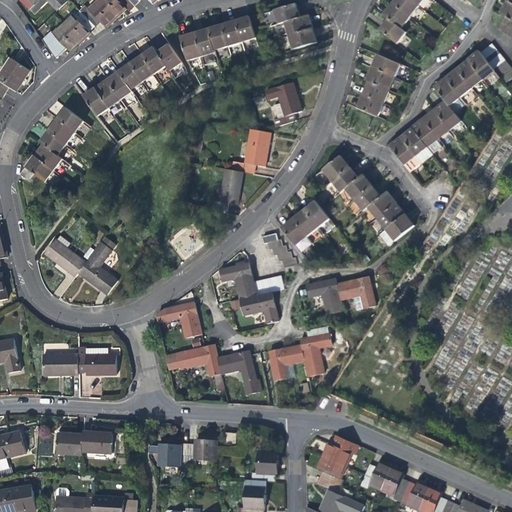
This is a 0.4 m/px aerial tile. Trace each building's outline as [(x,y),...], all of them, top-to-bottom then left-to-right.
[(65,1),(63,0),(18,0),(32,14),(37,9),(32,3),(35,0),(45,0),(55,10),(65,1)] [(126,10),(131,5),(126,0),(97,0),(98,1),(113,17),(123,7),(126,10)] [(397,0),(394,4),(412,18),(420,6),(412,0),(397,0)] [(108,21),(113,17),(98,1),(88,11),(83,6),(78,10),(92,26),(98,21),(103,26),(108,21)] [(511,3),(508,1),(504,7),(501,12),(511,18),(511,3)] [(385,15),(390,18),(403,29),(412,18),(394,4),(390,9),(385,15)] [(281,25),(287,23),(302,18),(300,10),(298,5),(277,11),(281,25)] [(87,30),(92,26),(78,10),(62,25),(77,41),(86,33),(88,31),(87,30)] [(257,38),(252,19),(251,16),(244,18),(237,20),(243,42),(257,38)] [(287,23),(291,36),(314,29),(312,23),(310,16),(302,18),(287,23)] [(408,32),(403,29),(390,18),(385,24),(381,30),(399,44),(408,32)] [(229,46),(243,42),(237,20),(230,22),(223,25),(229,46)] [(511,37),(511,22),(506,20),(501,32),(511,37)] [(71,47),(77,41),(62,25),(52,35),(50,32),(41,41),(48,51),(50,53),(52,54),(55,56),(58,56),(65,48),(67,51),(71,47)] [(216,50),(229,46),(223,25),(216,27),(210,29),(216,50)] [(217,53),(216,50),(210,29),(202,31),(196,33),(203,57),(217,53)] [(317,39),(314,29),(291,36),(295,51),(319,43),(317,39)] [(189,61),(203,57),(196,33),(189,35),(182,37),(189,61)] [(163,48),(158,52),(168,67),(171,71),(182,62),(169,44),(163,48)] [(157,75),(168,67),(158,52),(154,47),(149,50),(143,54),(157,75)] [(496,70),(481,50),(475,55),(469,59),(485,79),(496,70)] [(145,83),(157,75),(143,54),(135,59),(131,63),(145,83)] [(375,60),(371,68),(395,78),(401,64),(377,55),(375,60)] [(473,88),(485,79),(469,59),(464,64),(458,69),(473,88)] [(11,61),(0,76),(0,91),(5,95),(9,89),(16,94),(23,83),(30,73),(11,61)] [(133,92),(145,83),(131,63),(125,66),(119,71),(133,92)] [(366,81),(368,82),(390,91),(395,78),(371,68),(369,74),(366,81)] [(462,97),(473,88),(458,69),(453,73),(447,77),(462,97)] [(121,100),(133,92),(119,71),(112,76),(107,79),(121,100)] [(467,103),(462,97),(447,77),(442,81),(437,85),(447,100),(457,112),(467,103)] [(110,108),(121,100),(107,79),(101,83),(95,87),(110,108)] [(365,89),(362,95),(384,104),(390,91),(368,82),(365,89)] [(277,128),(298,121),(296,115),(303,113),(299,98),(295,84),(268,93),(270,101),(281,97),(283,105),(276,107),(280,120),(275,122),(277,128)] [(98,116),(110,108),(95,87),(90,91),(84,95),(98,116)] [(378,117),(384,104),(362,95),(360,101),(357,108),(378,117)] [(457,112),(447,100),(441,105),(436,109),(451,128),(462,119),(457,112)] [(65,114),(60,120),(77,134),(86,122),(69,109),(65,114)] [(439,137),(451,128),(436,109),(430,113),(424,118),(439,137)] [(437,139),(439,137),(424,118),(421,121),(414,126),(429,146),(434,153),(443,146),(437,139)] [(68,145),(77,134),(60,120),(56,126),(51,132),(68,145)] [(417,155),(429,146),(414,126),(410,130),(403,135),(417,155)] [(60,156),(68,145),(51,132),(47,138),(43,143),(46,145),(60,156)] [(236,165),(234,174),(246,176),(255,177),(257,168),(267,170),(270,151),(273,135),(255,132),(252,132),(247,167),(236,165)] [(391,145),(405,164),(410,170),(422,161),(417,155),(403,135),(397,140),(391,145)] [(65,160),(60,156),(46,145),(41,151),(37,157),(56,171),(65,160)] [(434,153),(429,146),(417,155),(422,161),(423,162),(434,153)] [(324,168),(333,180),(350,167),(345,161),(341,155),(324,168)] [(47,183),(56,171),(37,157),(33,162),(28,168),(37,174),(47,183)] [(354,171),(350,167),(333,180),(341,191),(346,187),(357,179),(359,178),(354,171)] [(31,181),(37,174),(28,168),(23,175),(31,181)] [(244,189),(246,176),(234,174),(229,173),(224,205),(217,204),(215,215),(231,217),(233,206),(241,207),(244,189)] [(363,174),(359,178),(357,179),(346,187),(355,199),(372,185),(368,180),(363,174)] [(376,190),(372,185),(355,199),(363,210),(368,206),(379,198),(381,197),(376,190)] [(388,191),(381,197),(379,198),(368,206),(377,218),(397,202),(392,196),(388,191)] [(310,204),(305,209),(319,227),(330,218),(316,200),(310,204)] [(401,207),(397,202),(377,218),(386,229),(405,213),(401,207)] [(300,213),(294,217),(308,236),(319,227),(305,209),(300,213)] [(411,220),(405,213),(386,229),(379,233),(386,242),(393,237),(394,239),(412,226),(414,224),(411,220)] [(313,242),(308,236),(294,217),(289,221),(283,226),(301,250),(313,242)] [(47,254),(71,273),(71,271),(79,276),(80,274),(88,264),(69,250),(73,245),(62,237),(58,242),(57,241),(47,254)] [(108,238),(104,243),(113,251),(117,246),(108,238)] [(113,251),(104,243),(88,264),(80,274),(102,290),(103,288),(110,294),(119,281),(101,268),(114,251),(113,251)] [(235,277),(240,297),(255,294),(248,262),(228,267),(220,269),(222,280),(235,277)] [(369,275),(337,282),(341,299),(353,296),(356,309),(376,305),(369,278),(369,275)] [(343,310),(341,299),(337,282),(336,278),(325,281),(307,285),(309,296),(323,293),(328,313),(343,310)] [(271,291),(255,294),(240,297),(243,314),(264,309),(267,322),(278,319),(273,301),(271,291)] [(202,332),(195,301),(192,302),(166,308),(156,313),(158,321),(182,316),(186,336),(202,332)] [(311,335),(308,335),(301,337),(302,342),(306,359),(310,374),(326,371),(323,355),(336,352),(330,322),(311,327),(313,334),(311,335)] [(16,339),(0,342),(0,362),(8,361),(11,373),(22,371),(16,339)] [(224,386),(221,373),(217,356),(215,348),(214,342),(204,344),(165,354),(168,368),(181,365),(182,368),(208,362),(211,375),(215,375),(218,387),(224,386)] [(287,364),(306,359),(302,342),(271,349),(272,352),(278,379),(289,376),(287,364)] [(78,347),(78,355),(77,371),(85,371),(85,374),(101,374),(115,374),(116,355),(108,354),(108,347),(78,347)] [(249,349),(217,356),(221,373),(242,368),(245,381),(244,382),(247,394),(261,390),(259,378),(256,379),(250,354),(249,349)] [(77,374),(77,371),(78,355),(42,354),(43,374),(60,375),(70,375),(70,374),(77,374)] [(5,438),(0,439),(0,455),(1,460),(2,462),(4,471),(13,469),(11,459),(31,454),(26,433),(13,436),(12,431),(7,432),(4,432),(5,438)] [(52,456),(52,433),(39,433),(38,456),(52,456)] [(242,434),(231,433),(230,444),(241,445),(242,434)] [(88,434),(88,436),(86,453),(116,455),(118,436),(108,436),(88,434)] [(86,455),(86,453),(88,436),(70,435),(64,435),(62,454),(86,455)] [(205,462),(221,463),(223,450),(223,442),(215,441),(206,440),(206,447),(198,446),(197,468),(204,468),(205,462)] [(333,451),(329,459),(350,468),(356,456),(360,458),(364,449),(350,442),(343,440),(339,448),(335,446),(333,451)] [(169,466),(194,468),(196,446),(191,446),(190,447),(183,446),(171,446),(169,466)] [(257,482),(261,482),(272,483),(279,484),(280,477),(284,477),(285,467),(285,456),(264,455),(263,475),(258,475),(257,482)] [(344,481),(350,468),(329,459),(325,467),(323,472),(329,474),(326,481),(345,490),(348,483),(344,481)] [(375,486),(387,492),(396,472),(388,468),(384,466),(381,472),(374,469),(366,487),(373,491),(375,486)] [(397,502),(404,505),(413,486),(406,483),(409,478),(404,475),(396,472),(387,492),(400,497),(397,502)] [(358,496),(345,490),(326,481),(323,488),(334,493),(331,500),(325,511),(343,511),(344,511),(345,511),(367,511),(369,509),(355,503),(358,496)] [(247,510),(246,511),(267,511),(270,511),(270,501),(272,483),(261,482),(261,490),(250,489),(249,510),(247,510)] [(411,505),(424,511),(434,491),(424,487),(421,485),(419,489),(413,486),(404,505),(410,508),(411,505)] [(37,488),(3,493),(3,496),(0,496),(0,511),(32,511),(40,511),(37,488)] [(446,511),(451,503),(444,501),(446,496),(440,493),(434,491),(424,511),(426,511),(446,511)] [(96,511),(97,503),(97,498),(97,496),(90,496),(90,501),(60,500),(59,511),(96,511)] [(129,499),(97,498),(97,503),(96,511),(139,511),(140,501),(129,500),(129,499)] [(468,502),(465,510),(463,511),(489,511),(482,509),(468,502)] [(455,511),(458,507),(451,503),(446,511),(455,511)]
